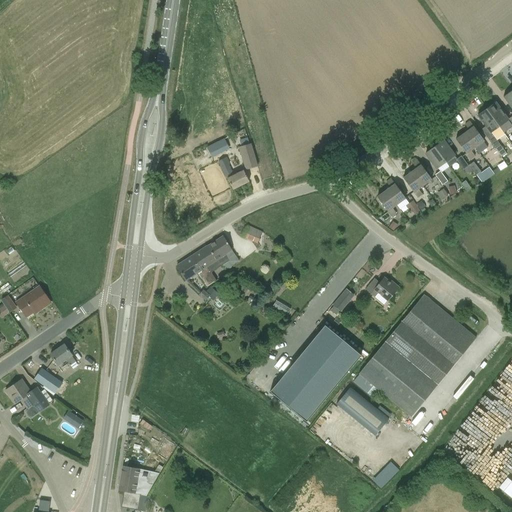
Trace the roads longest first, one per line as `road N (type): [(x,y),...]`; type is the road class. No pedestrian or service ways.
road 1 (unclassified): [(511,328),(325,184)]
road 2 (tertiary): [(325,184),(511,46)]
road 3 (primary): [(123,296),(95,511)]
road 4 (primary): [(103,511),(134,298)]
road 5 (tertiary): [(159,258),(261,202),(325,184)]
road 6 (primary): [(158,92),(140,134),(128,254)]
road 7 (primary): [(140,256),(162,137),(158,92)]
road 8 (tertiary): [(0,370),(104,297),(123,296)]
